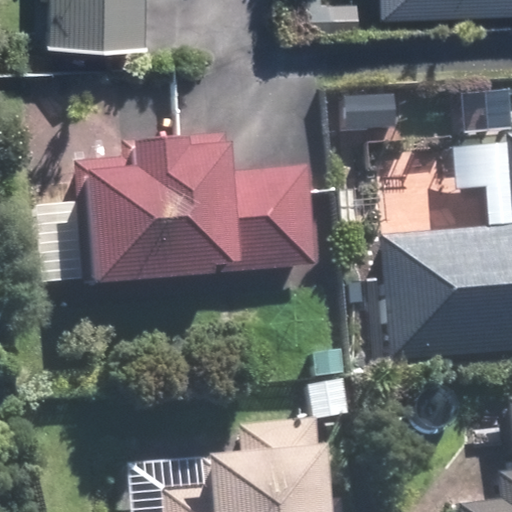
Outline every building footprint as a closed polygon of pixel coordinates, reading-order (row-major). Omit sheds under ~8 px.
[(46,0),(46,41),(145,44),(146,0),(46,0)] [(358,0),(287,0),(288,29),(360,26),(358,0)] [(511,0),(374,0),(375,12),(511,8),(511,0)] [(396,94),(339,91),(337,129),(394,132),(396,94)] [(80,173),(88,279),(315,262),(307,164),(230,170),(227,135),(130,142),(132,169),(80,173)] [(375,240),(386,361),(511,349),(511,142),(501,143),(509,228),(375,240)] [(341,345),(303,350),(310,417),(349,413),(341,345)] [(511,511),(511,389),(509,390),(511,423),(511,469),(491,471),(493,496),(459,499),(459,511),(511,511)] [(329,511),(326,447),(309,448),(307,416),(235,420),(237,451),(201,453),(203,481),(162,484),(163,511),(329,511)]
